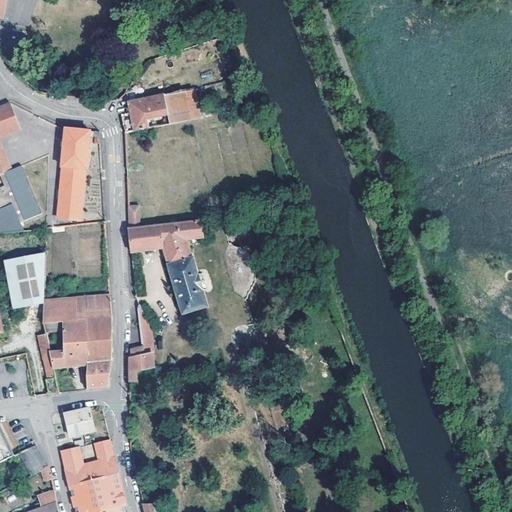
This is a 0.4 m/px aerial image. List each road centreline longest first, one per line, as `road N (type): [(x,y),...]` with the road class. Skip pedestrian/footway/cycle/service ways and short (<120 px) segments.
road 1 (track): [(290,0),(482,511)]
road 2 (residential): [(17,91),(112,131),(116,397)]
